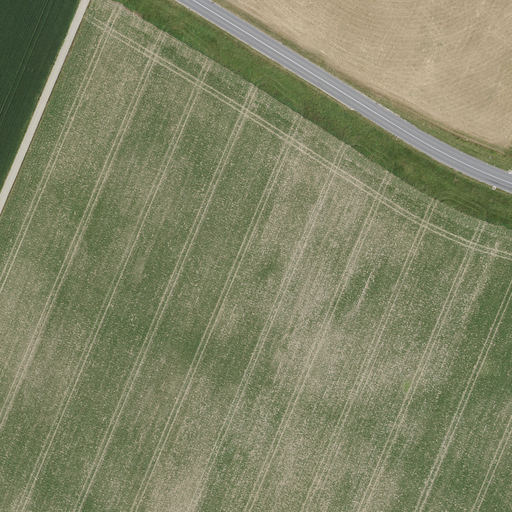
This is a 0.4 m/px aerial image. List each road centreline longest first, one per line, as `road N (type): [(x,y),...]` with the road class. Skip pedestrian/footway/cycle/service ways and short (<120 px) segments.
road 1 (tertiary): [(189,0),(433,149),(511,185)]
road 2 (track): [(0,210),(89,0)]
